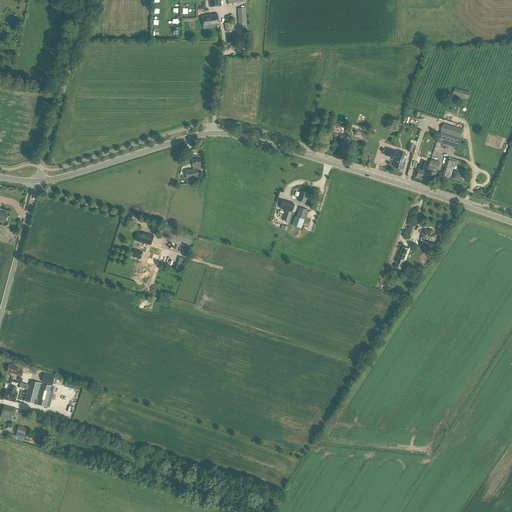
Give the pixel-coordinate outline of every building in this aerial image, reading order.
[(245,9),(238,9),(239,28),(246,27),(245,9)] [(217,13),(201,16),(203,28),(209,27),(219,25),(217,13)] [(455,88),(454,94),(468,98),(470,93),(455,88)] [(443,124),(438,141),(457,147),(462,129),(443,124)] [(347,131),(346,135),(354,137),(354,139),(367,143),(369,135),(356,131),(356,133),(347,131)] [(339,149),(338,153),(339,154),(346,156),(349,144),(350,140),(346,138),(344,143),(343,143),(342,145),(341,149),(339,149)] [(387,148),(385,155),(393,157),(393,155),(397,157),(394,167),(403,170),(405,163),(405,162),(407,155),(387,148)] [(194,169),(186,171),(187,179),(193,178),(199,177),(197,169),(201,168),(200,165),(201,165),(200,158),(191,160),(193,166),(194,169)] [(420,168),(417,177),(424,179),(434,182),(437,173),(436,173),(439,163),(431,160),(428,170),(427,173),(423,171),(424,170),(423,169),(424,167),(426,168),(428,163),(422,161),(421,166),(420,169),(420,168)] [(448,160),(443,175),(451,177),(455,162),(448,160)] [(454,171),(452,179),(462,182),(465,174),(454,171)] [(300,190),(297,200),(306,203),(307,197),(309,198),(310,193),(300,190)] [(283,200),(280,209),(285,210),(292,212),(295,204),(283,200)] [(299,207),(296,216),(305,219),(307,210),(299,207)] [(285,210),(282,219),(289,221),(292,212),(285,210)] [(428,219),(442,223),(443,219),(429,215),(428,219)] [(301,228),(304,219),(296,216),(295,216),(292,225),(301,228)] [(160,234),(160,235),(190,245),(193,236),(163,226),(160,234)] [(424,230),(422,237),(430,240),(430,241),(433,242),(434,241),(435,241),(437,234),(433,233),(433,231),(429,230),(428,231),(424,230)] [(138,231),(135,240),(150,245),(153,236),(138,231)] [(149,246),(145,260),(157,264),(161,250),(149,246)] [(402,246),(395,267),(401,269),(409,248),(402,246)] [(402,286),(403,282),(401,281),(402,279),(397,276),(394,283),(402,286)] [(9,364),(7,371),(11,372),(11,373),(21,376),(23,372),(17,370),(17,367),(9,364)] [(44,374),(42,381),(52,384),(54,376),(44,374)] [(30,380),(25,401),(49,407),(55,387),(30,380)] [(65,380),(63,385),(76,389),(78,383),(65,380)] [(6,390),(4,399),(15,402),(17,393),(15,392),(17,388),(10,386),(9,391),(6,390)] [(4,406),(1,417),(7,419),(8,415),(14,416),(16,409),(4,406)] [(17,431),(15,436),(19,437),(27,440),(29,435),(30,432),(21,429),(18,428),(17,431)]
